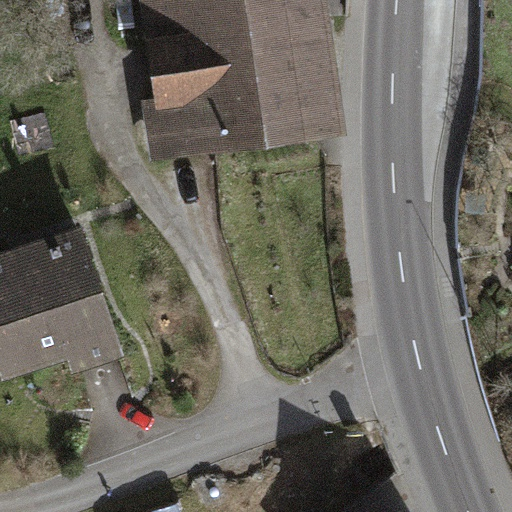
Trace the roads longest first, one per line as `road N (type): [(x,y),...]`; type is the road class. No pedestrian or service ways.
road 1 (secondary): [(467,511),(423,373),(400,259),(392,143),(398,0)]
road 2 (track): [(423,373),(17,511)]
